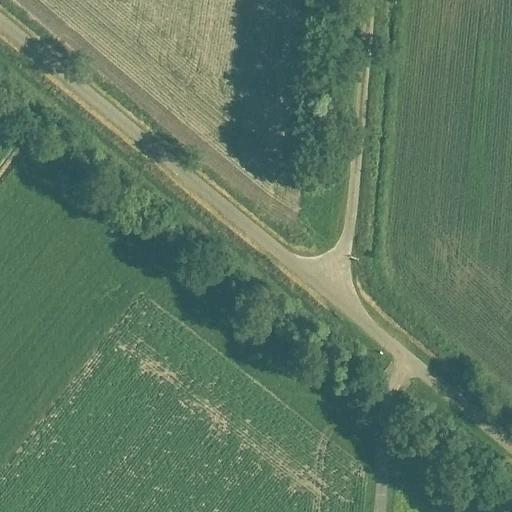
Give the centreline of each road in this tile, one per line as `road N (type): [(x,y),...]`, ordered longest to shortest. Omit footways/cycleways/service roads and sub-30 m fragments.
road 1 (unclassified): [(336,317),(0,33)]
road 2 (unclassified): [(336,317),(363,0)]
road 3 (unclassified): [(511,465),(336,317)]
